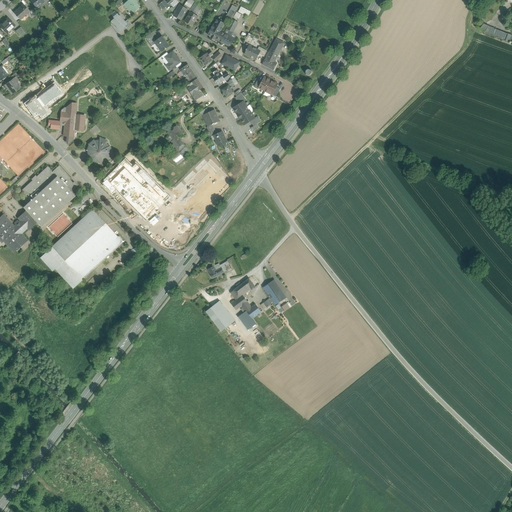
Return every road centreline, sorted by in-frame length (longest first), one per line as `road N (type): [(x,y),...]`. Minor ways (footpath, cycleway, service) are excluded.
road 1 (unclassified): [(511,467),(391,347),(259,169)]
road 2 (track): [(289,217),(464,50),(482,0)]
road 3 (primary): [(259,169),(377,0)]
road 4 (residential): [(165,23),(259,169)]
road 5 (residential): [(134,67),(106,32),(8,105)]
road 6 (residential): [(290,92),(285,81),(165,23)]
road 7 (residential): [(8,105),(95,189)]
